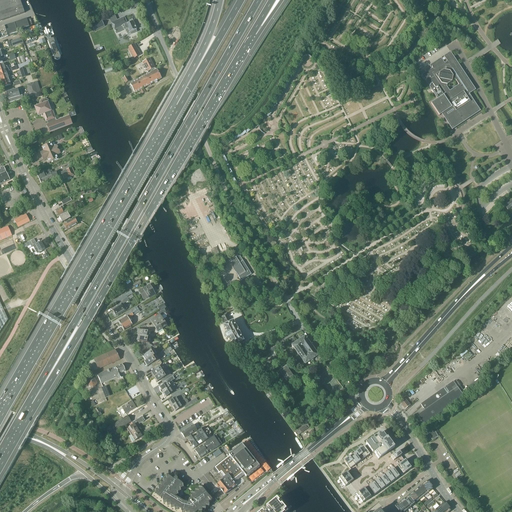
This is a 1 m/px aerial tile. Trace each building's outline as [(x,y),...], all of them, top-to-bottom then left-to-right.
[(0,0),(0,23),(18,17),(18,15),(19,14),(18,11),(23,10),(19,0),(0,0)] [(133,22),(127,24),(124,18),(111,23),(114,30),(124,25),(126,29),(127,29),(129,33),(137,29),(133,22)] [(5,26),(7,34),(26,27),(24,20),(5,26)] [(102,21),(92,25),(94,31),(104,27),(102,21)] [(40,28),(38,23),(19,31),(21,36),(40,28)] [(47,39),(52,37),(47,25),(42,27),(47,39)] [(62,58),(54,38),(47,41),(55,60),(62,58)] [(13,47),(23,43),(22,41),(18,39),(11,42),(13,47)] [(134,44),(127,48),(133,59),(140,55),(134,44)] [(427,71),(421,75),(431,90),(431,91),(433,94),(433,93),(436,97),(437,99),(437,100),(435,101),(431,103),(438,114),(439,116),(442,114),(442,115),(443,116),(452,130),(453,129),(458,125),(469,118),(477,112),(479,111),(479,112),(480,111),(477,107),(472,99),(469,94),(474,91),(476,90),(474,87),(472,88),(471,86),(469,84),(462,74),(464,72),(459,65),(450,52),(449,52),(446,55),(441,58),(429,66),(431,69),(433,71),(429,74),(427,71)] [(142,62),(147,72),(155,68),(150,58),(142,62)] [(0,77),(7,75),(7,74),(7,75),(6,72),(9,71),(9,69),(8,69),(0,71),(0,77)] [(143,88),(161,79),(156,70),(130,84),(135,93),(139,91),(141,94),(145,92),(143,88)] [(1,82),(1,83),(12,80),(11,79),(14,78),(13,76),(8,78),(7,75),(0,77),(0,79),(1,82)] [(9,99),(10,102),(40,94),(37,82),(27,85),(29,93),(22,95),(21,89),(18,90),(17,89),(6,92),(9,100),(9,99)] [(40,105),(35,107),(38,116),(43,114),(44,115),(46,121),(47,121),(48,124),(46,125),(49,132),(72,123),(69,116),(55,122),(54,118),(55,118),(51,110),(50,110),(47,103),(47,102),(46,102),(45,101),(46,100),(44,100),(43,100),(42,100),(41,101),(40,102),(40,103),(40,105)] [(41,153),(42,157),(59,150),(57,146),(54,148),(52,143),(48,145),(43,147),(45,152),(44,153),(43,152),(41,153)] [(59,150),(42,157),(44,160),(46,160),(46,159),(47,158),(49,163),(55,161),(59,159),(57,155),(60,153),(59,150)] [(71,168),(66,170),(67,173),(62,175),(64,180),(74,175),(75,174),(72,168),(71,168)] [(41,184),(58,176),(56,172),(53,173),(51,170),(49,171),(48,169),(37,174),(41,184)] [(0,184),(10,180),(6,172),(0,174),(0,184)] [(61,208),(55,210),(58,216),(66,212),(62,206),(60,207),(61,208)] [(73,217),(70,211),(59,217),(62,223),(73,217)] [(26,214),(14,220),(18,227),(30,222),(26,214)] [(66,230),(78,224),(74,218),(71,220),(63,225),(66,230)] [(0,240),(11,236),(12,236),(8,227),(0,230),(0,240)] [(35,245),(39,252),(45,249),(41,242),(36,244),(34,239),(25,244),(26,247),(30,245),(31,247),(35,245)] [(239,255),(229,262),(241,281),(251,274),(239,255)] [(151,275),(155,273),(147,258),(143,261),(151,275)] [(149,285),(139,291),(144,300),(150,296),(151,297),(155,294),(149,285)] [(117,300),(119,302),(115,305),(117,307),(112,310),(113,313),(113,314),(114,315),(115,316),(124,311),(124,310),(127,309),(123,303),(133,297),(132,295),(127,298),(125,295),(117,300)] [(125,314),(127,316),(118,321),(124,330),(132,325),(128,319),(135,314),(134,312),(138,309),(137,307),(125,314)] [(231,322),(226,314),(221,317),(225,325),(223,326),(227,333),(226,333),(226,334),(225,334),(225,335),(225,336),(224,336),(224,337),(225,337),(225,338),(225,339),(226,339),(227,340),(228,340),(229,340),(230,340),(230,339),(234,346),(243,341),(233,321),(231,322)] [(160,315),(155,318),(162,329),(166,327),(166,325),(168,323),(169,321),(166,318),(163,320),(160,315)] [(152,324),(149,326),(153,331),(155,335),(156,334),(156,331),(157,332),(158,333),(163,330),(162,329),(155,318),(150,321),(152,324)] [(153,331),(149,326),(148,324),(145,326),(145,325),(143,325),(140,326),(143,330),(143,331),(138,330),(137,335),(138,336),(150,338),(151,333),(153,331)] [(314,351),(315,350),(305,336),(303,337),(301,335),(299,337),(301,338),(291,345),(297,353),(303,349),(308,355),(312,352),(312,351),(313,350),(314,351)] [(150,338),(138,336),(137,341),(141,342),(142,343),(141,345),(150,347),(150,346),(148,344),(150,344),(151,338),(150,338)] [(150,347),(141,345),(140,349),(139,353),(144,354),(145,355),(143,356),(146,361),(156,355),(157,354),(154,349),(152,350),(151,349),(154,348),(154,349),(158,346),(154,345),(150,347)] [(318,355),(315,350),(314,351),(313,350),(312,351),(312,352),(308,355),(303,349),(297,353),(305,364),(318,355)] [(93,359),(98,369),(120,360),(116,352),(115,350),(110,352),(93,359)] [(156,355),(146,361),(144,362),(147,366),(151,364),(152,364),(154,367),(161,362),(160,361),(157,361),(157,360),(158,360),(156,355)] [(161,362),(154,367),(155,369),(155,370),(151,372),(154,377),(168,369),(164,364),(161,366),(160,366),(161,363),(161,362)] [(122,364),(97,375),(101,384),(105,382),(117,377),(118,379),(122,377),(121,373),(125,371),(122,364)] [(279,371),(277,373),(283,383),(286,381),(293,377),(286,366),(279,371)] [(168,369),(154,377),(157,382),(161,380),(162,380),(163,382),(173,376),(174,375),(173,375),(171,375),(170,374),(171,373),(168,369)] [(173,376),(163,382),(165,385),(160,388),(161,389),(161,390),(162,393),(174,386),(171,381),(174,379),(173,376)] [(425,426),(465,398),(464,396),(453,381),(420,404),(421,406),(425,410),(417,416),(425,426)] [(106,386),(101,388),(105,398),(110,396),(106,386)] [(176,389),(174,386),(162,393),(164,395),(165,395),(166,397),(170,394),(172,397),(181,391),(179,388),(176,389)] [(184,389),(181,391),(172,397),(173,399),(169,402),(170,404),(171,407),(185,399),(185,398),(185,396),(184,395),(183,394),(186,393),(184,389)] [(410,405),(404,398),(399,402),(405,409),(410,405)] [(185,409),(193,404),(191,401),(188,404),(187,403),(188,402),(188,401),(187,400),(186,399),(185,399),(171,407),(173,410),(174,410),(175,411),(183,406),(185,409)] [(122,407),(126,414),(135,408),(131,401),(122,407)] [(107,429),(105,430),(109,435),(110,435),(111,435),(108,437),(111,441),(115,439),(112,434),(131,422),(127,416),(107,429)] [(133,425),(127,429),(131,435),(138,430),(135,425),(138,423),(138,424),(145,420),(142,416),(132,423),(133,425)] [(424,427),(422,425),(419,427),(414,420),(412,422),(418,431),(424,427)] [(294,432),(297,436),(311,426),(308,422),(294,432)] [(193,425),(181,433),(184,438),(197,430),(193,425)] [(190,444),(209,431),(207,428),(207,429),(205,426),(195,433),(197,435),(194,437),(193,435),(187,439),(190,444)] [(438,437),(432,428),(432,427),(428,430),(428,431),(427,432),(432,440),(438,437)] [(131,435),(129,437),(132,442),(135,441),(140,437),(141,439),(152,432),(149,428),(144,431),(145,433),(141,435),(138,430),(131,435)] [(211,433),(209,431),(190,444),(193,449),(199,445),(198,442),(200,441),(202,443),(212,436),(210,434),(211,433)] [(381,432),(365,444),(369,449),(372,454),(373,453),(378,459),(388,452),(394,448),(387,438),(386,438),(381,432)] [(197,454),(219,439),(216,435),(204,442),(205,444),(203,445),(202,445),(195,450),(197,454)] [(219,439),(197,454),(200,458),(210,451),(211,451),(220,445),(221,444),(219,439)] [(246,477),(259,466),(254,459),(255,459),(248,451),(247,451),(242,444),(229,455),(229,456),(215,468),(215,469),(215,470),(215,471),(216,471),(217,471),(219,473),(220,473),(224,478),(222,479),(223,479),(215,485),(218,488),(217,489),(216,488),(211,492),(210,493),(212,495),(214,494),(220,489),(225,495),(236,485),(234,483),(244,475),(246,477)] [(363,447),(358,450),(361,455),(367,451),(363,447)] [(347,474),(344,476),(346,479),(348,481),(350,479),(352,481),(349,483),(350,485),(356,494),(360,491),(363,495),(366,493),(370,490),(375,487),(380,483),(385,480),(390,476),(395,472),(395,473),(399,470),(401,469),(398,465),(404,461),(402,459),(400,456),(394,460),(391,456),(388,452),(378,459),(373,453),(372,454),(369,449),(367,451),(361,455),(357,459),(352,462),(347,466),(349,470),(346,472),(347,474)] [(358,450),(353,454),(357,459),(361,455),(358,450)] [(398,451),(391,456),(394,460),(400,456),(401,456),(398,451)] [(353,454),(348,457),(352,462),(357,459),(353,454)] [(348,457),(343,461),(347,466),(352,462),(348,457)] [(404,461),(398,465),(401,469),(407,465),(404,460),(404,461)] [(401,469),(399,470),(402,475),(410,469),(407,465),(401,469)] [(346,472),(338,478),(341,482),(346,479),(344,476),(347,474),(346,472)] [(395,472),(390,476),(393,481),(398,477),(395,473),(395,472)] [(176,495),(176,492),(177,491),(177,492),(179,492),(179,488),(180,488),(182,488),(181,485),(182,484),(182,483),(177,480),(177,479),(177,478),(177,477),(176,477),(175,477),(174,477),(174,478),(173,479),(168,475),(166,476),(167,479),(166,480),(165,479),(164,479),(164,483),(163,483),(161,483),(162,486),(161,487),(160,486),(158,487),(159,490),(158,491),(157,490),(156,490),(156,494),(155,494),(155,495),(161,499),(161,498),(163,499),(163,500),(163,502),(166,501),(167,502),(166,502),(167,504),(170,503),(171,504),(170,505),(171,506),(174,506),(175,506),(174,507),(174,509),(178,508),(179,509),(180,510),(181,510),(181,511),(182,511),(185,511),(186,511),(185,511),(196,511),(198,511),(199,511),(202,511),(202,510),(201,509),(202,508),(205,508),(206,507),(205,506),(206,505),(209,506),(209,504),(208,503),(212,500),(214,503),(217,501),(212,495),(210,493),(206,487),(205,486),(203,488),(202,487),(201,488),(202,489),(201,489),(198,489),(198,490),(199,491),(198,492),(194,492),(194,493),(195,494),(194,495),(191,494),(191,496),(191,497),(189,499),(188,503),(184,501),(183,501),(179,499),(174,496),(175,495),(176,495)] [(390,476),(385,480),(388,484),(393,481),(390,476)] [(346,479),(341,482),(344,487),(349,483),(352,481),(350,479),(348,481),(346,479)] [(385,480),(380,483),(384,488),(388,484),(385,480)] [(426,481),(421,485),(428,493),(432,489),(431,488),(432,487),(428,482),(427,483),(426,481)] [(380,483),(375,487),(379,491),(384,488),(380,483)] [(421,485),(417,488),(423,497),(428,493),(421,485)] [(375,487),(370,490),(374,495),(379,491),(375,487)] [(417,488),(412,492),(419,500),(423,497),(417,488)] [(356,494),(355,494),(358,499),(363,495),(360,491),(356,494)] [(419,500),(412,492),(408,496),(415,504),(419,500)] [(363,495),(358,499),(361,503),(370,497),(366,493),(363,495)] [(415,504),(408,496),(404,499),(410,507),(415,504)] [(286,511),(287,511),(281,505),(279,502),(276,499),(266,508),(267,510),(265,511),(262,511),(261,511),(286,511)] [(404,499),(399,503),(406,511),(410,507),(404,499)] [(404,511),(406,511),(399,503),(395,506),(394,506),(399,511),(404,511)] [(446,503),(445,504),(443,503),(439,506),(443,511),(448,511),(450,511),(449,509),(450,508),(446,503)]
